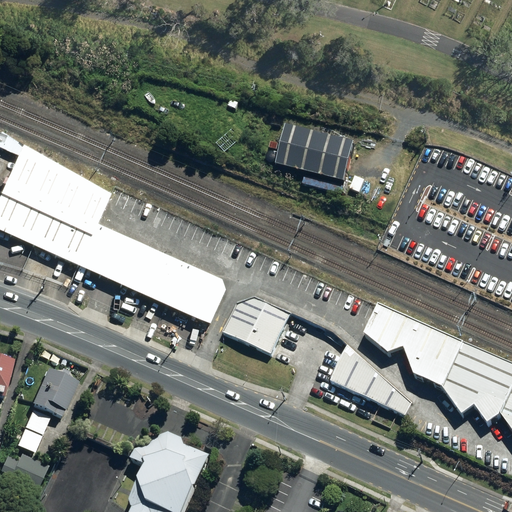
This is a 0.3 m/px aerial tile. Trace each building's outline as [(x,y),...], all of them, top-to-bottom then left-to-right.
[(276,169),(344,186),(354,147),(286,129),(276,169)] [(0,199),(0,223),(212,319),(223,295),(219,282),(97,226),(111,196),(98,190),(23,148),(8,182),(4,180),(2,186),(5,188),(0,199)] [(352,155),(358,157),(360,150),(354,148),(352,155)] [(353,180),(346,178),(344,186),(351,188),(353,180)] [(341,197),(343,189),(304,179),(302,187),(341,197)] [(392,195),(383,191),(376,210),(385,213),(392,195)] [(224,335),(272,357),(291,315),(255,298),(238,304),(224,335)] [(511,367),(380,308),(366,338),(390,358),(405,352),(416,379),(444,392),(463,419),(476,409),(489,428),(502,418),(511,432),(511,367)] [(332,384),(406,418),(412,404),(348,348),(332,384)] [(0,393),(4,395),(12,364),(0,361),(0,393)] [(31,408),(60,421),(63,415),(64,415),(78,386),(66,380),(68,374),(62,372),(59,377),(47,372),(31,408)] [(186,511),(210,461),(184,449),(182,441),(168,435),(154,440),(152,449),(135,456),(131,465),(146,472),(130,509),(130,511),(186,511)] [(0,472),(0,476),(36,493),(47,470),(21,457),(18,465),(6,459),(0,472)]
